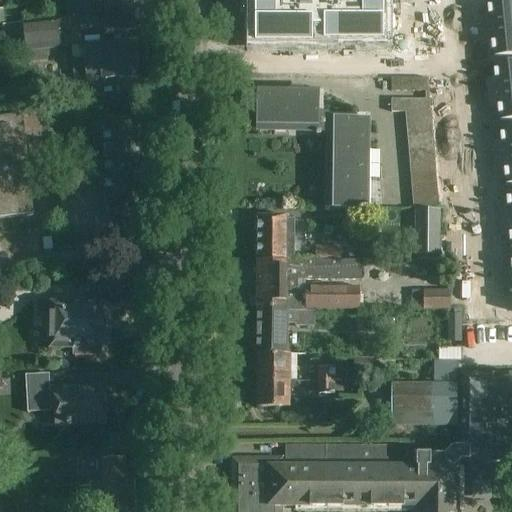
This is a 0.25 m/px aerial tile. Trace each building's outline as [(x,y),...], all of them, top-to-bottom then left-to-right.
[(25,51),(25,52),(57,48),(73,46),(86,45),(82,45),(81,26),(106,26),(106,30),(139,29),(139,7),(136,7),(136,0),(66,0),(66,11),(67,19),(2,26),(5,54),(25,51)] [(451,0),(260,0),(259,37),(452,40),(451,0)] [(511,0),(497,0),(498,17),(511,16),(511,0)] [(511,16),(498,17),(499,38),(511,37),(511,16)] [(73,46),(74,61),(75,86),(103,84),(103,79),(138,76),(138,41),(86,45),(73,46)] [(57,48),(25,52),(26,64),(48,62),(47,58),(58,57),(57,48)] [(511,56),(501,56),(501,86),(511,85),(511,56)] [(0,78),(8,78),(7,57),(0,57),(0,78)] [(422,78),(422,91),(425,91),(430,91),(430,89),(429,78),(422,78)] [(511,110),(511,85),(501,86),(501,110),(511,110)] [(326,210),(362,211),(365,122),(330,121),(330,114),(318,114),(318,97),(259,95),(258,132),(316,133),(316,137),(321,137),(321,134),(328,135),(326,210)] [(422,100),(422,113),(432,113),(431,110),(431,100),(425,100),(422,100)] [(407,113),(405,113),(406,127),(433,125),(432,113),(422,113),(414,113),(407,113)] [(0,218),(33,215),(23,116),(0,117),(0,218)] [(104,149),(104,161),(119,161),(119,143),(139,143),(139,120),(93,120),(93,149),(104,149)] [(511,124),(503,125),(503,149),(511,149),(511,124)] [(433,125),(406,127),(407,139),(434,137),(433,125)] [(434,137),(407,139),(408,151),(435,149),(434,137)] [(119,161),(104,161),(95,161),(95,186),(106,186),(106,209),(139,209),(139,143),(119,143),(119,161)] [(435,149),(408,151),(409,163),(436,161),(435,149)] [(511,149),(503,149),(504,174),(511,174),(511,149)] [(436,161),(409,163),(410,175),(437,173),(436,161)] [(437,173),(410,175),(411,187),(438,185),(437,173)] [(438,185),(411,187),(411,199),(439,197),(438,185)] [(439,197),(411,199),(412,210),(440,209),(439,197)] [(439,254),(440,211),(415,210),(415,254),(439,254)] [(294,262),(295,217),(256,217),(256,220),(248,220),(248,236),(256,236),(256,263),(294,262)] [(341,247),(315,247),(315,260),(341,260),(341,247)] [(256,263),(256,308),(284,308),(284,312),(306,312),(307,310),(360,311),(361,289),(306,288),(306,281),(362,282),(363,263),(294,262),(256,263)] [(451,311),(451,292),(425,292),(425,311),(451,311)] [(0,299),(0,322),(14,322),(13,300),(0,299)] [(102,345),(103,303),(39,301),(39,318),(50,318),(49,348),(73,348),(73,355),(100,356),(100,345),(102,345)] [(307,314),(306,312),(284,312),(284,308),(256,308),(256,336),(253,336),(251,338),(251,348),(253,350),(256,350),(256,354),(284,354),(284,325),(295,325),(295,328),(314,328),(314,314),(307,314)] [(462,317),(448,317),(448,344),(462,344),(462,317)] [(284,354),(256,354),(256,380),(289,380),(296,381),(296,354),(289,354),(284,354)] [(317,368),(317,381),(333,381),(333,379),(348,379),(348,368),(317,368)] [(273,445),(273,458),(230,458),(230,511),(279,511),(280,505),(418,506),(417,511),(456,511),(457,466),(456,466),(456,463),(459,459),(468,459),(468,463),(471,463),(471,471),(486,477),(502,479),(511,477),(511,373),(468,373),(468,446),(459,446),(451,454),(423,454),(423,466),(397,465),(397,445),(273,445)] [(57,427),(105,424),(103,388),(50,390),(49,375),(26,376),(28,413),(56,411),(57,427)] [(296,381),(289,380),(256,380),(255,407),(289,407),(289,396),(296,396),(296,381)] [(333,381),(317,381),(317,394),(333,394),(333,381)] [(455,385),(393,385),(393,426),(455,426),(455,385)] [(134,511),(133,482),(124,483),(124,460),(102,460),(103,483),(91,484),(91,487),(79,487),(79,511),(134,511)]
